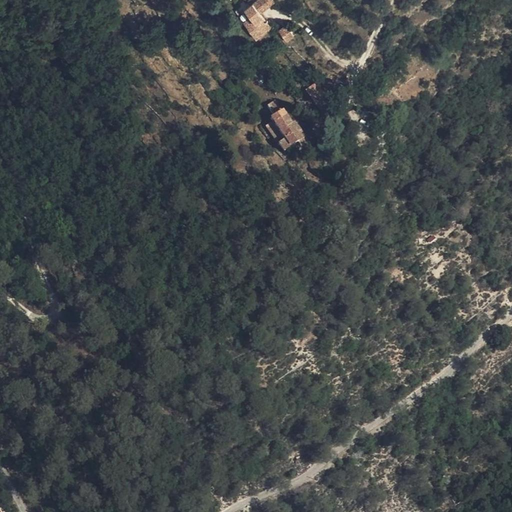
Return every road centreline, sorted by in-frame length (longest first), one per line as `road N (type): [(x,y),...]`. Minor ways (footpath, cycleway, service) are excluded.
road 1 (unclassified): [(233,511),(319,470),(511,310)]
road 2 (track): [(0,288),(26,314),(47,323),(63,316),(0,136)]
road 3 (track): [(393,0),(355,80),(349,129)]
